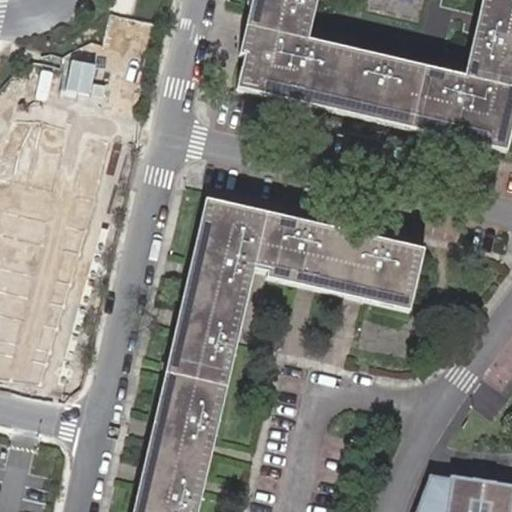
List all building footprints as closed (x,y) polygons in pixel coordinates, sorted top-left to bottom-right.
[(511,126),(511,0),(481,0),(463,80),(307,43),(316,0),(257,0),(243,60),(236,92),(299,107),(300,101),(506,150),(511,126)] [(243,60),(257,0),(251,0),(238,58),(243,60)] [(7,99),(55,109),(59,90),(11,80),(7,99)] [(506,150),(300,101),(299,107),(505,155),(506,150)] [(102,171),(117,176),(124,154),(108,149),(102,171)] [(137,511),(209,203),(204,202),(132,511),(137,511)] [(197,511),(252,274),(266,277),(409,309),(423,252),(209,203),(137,511),(197,511)] [(409,309),(266,277),(265,282),(408,315),(409,309)] [(42,317),(17,314),(14,347),(24,348),(26,330),(62,333),(66,284),(46,282),(42,317)] [(511,511),(511,487),(451,478),(451,480),(429,477),(415,511),(511,511)]
